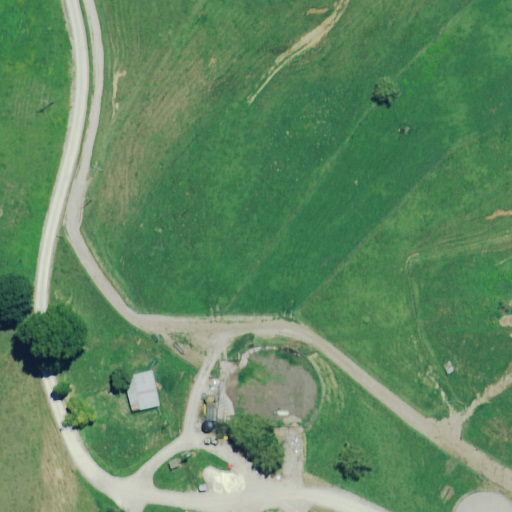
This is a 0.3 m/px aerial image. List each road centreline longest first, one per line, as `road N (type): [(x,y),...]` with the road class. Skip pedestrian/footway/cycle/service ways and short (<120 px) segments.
road 1 (track): [(88,0),(101,56),(71,230),(133,320),(284,326),(309,335),(402,412),(511,482)]
road 2 (track): [(188,442),(194,400),(226,326)]
